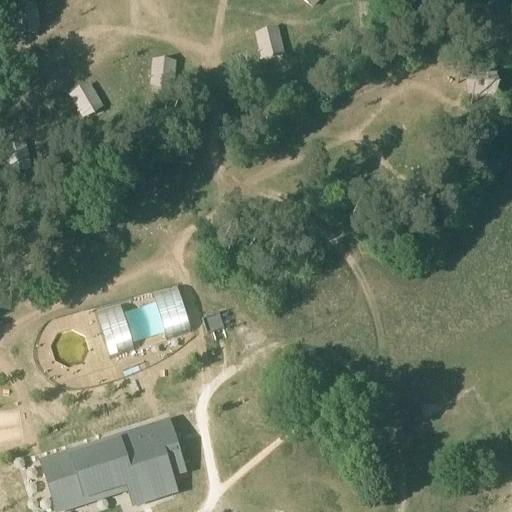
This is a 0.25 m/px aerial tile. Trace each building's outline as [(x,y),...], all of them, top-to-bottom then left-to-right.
[(301,0),(313,10),(321,0),(301,0)] [(382,23),(378,1),(358,5),(363,27),(382,23)] [(260,63),(283,60),(280,30),(257,33),(260,63)] [(152,60),(151,89),(174,90),(175,61),(152,60)] [(81,118),(103,106),(91,84),(70,96),(81,118)] [(176,289),(96,315),(110,360),(191,333),(176,289)] [(58,511),(130,488),(134,502),(134,501),(171,490),(166,476),(180,472),(167,430),(45,468),(58,511)]
